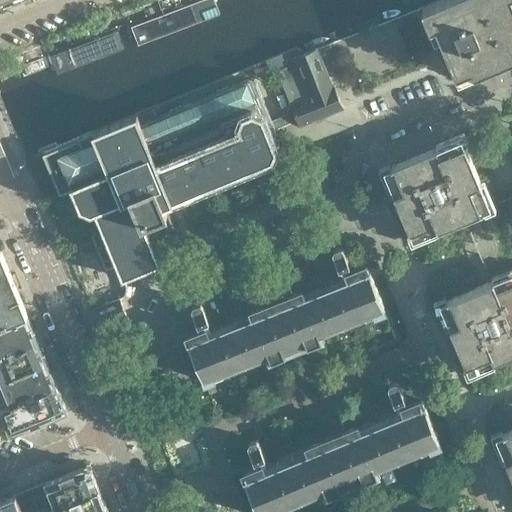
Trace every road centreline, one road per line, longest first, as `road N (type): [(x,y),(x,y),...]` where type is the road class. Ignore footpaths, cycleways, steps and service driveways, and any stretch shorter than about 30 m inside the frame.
road 1 (residential): [(489,511),(369,232),(339,212)]
road 2 (residential): [(90,387),(140,364),(183,287),(326,231),(339,212)]
road 3 (residential): [(339,212),(362,137),(511,74)]
road 4 (residential): [(90,387),(12,192)]
